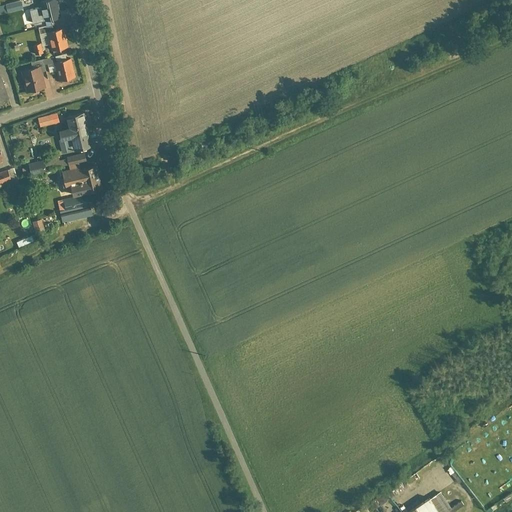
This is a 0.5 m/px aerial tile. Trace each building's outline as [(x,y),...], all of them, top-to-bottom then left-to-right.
[(45,20),(62,15),(57,0),(42,0),(40,1),(45,20)] [(28,24),(36,22),(34,13),(26,15),(28,24)] [(47,31),(52,50),(69,46),(64,27),(47,31)] [(36,54),(44,52),(41,42),(34,44),(36,54)] [(50,73),(58,71),(56,61),(54,55),(46,58),(50,73)] [(58,71),(61,80),(77,76),(72,57),(56,61),(58,71)] [(22,70),(27,91),(46,87),(41,65),(22,70)] [(0,73),(0,99),(10,96),(1,73),(0,73)] [(92,145),(86,112),(67,115),(69,126),(58,128),(60,139),(71,137),(73,148),(92,145)] [(39,117),(41,126),(53,123),(51,114),(39,117)] [(66,155),(69,165),(79,162),(88,160),(86,151),(66,155)] [(30,162),(32,173),(48,170),(45,159),(30,162)] [(70,188),(72,197),(87,193),(105,189),(99,163),(80,167),(70,169),(61,171),(66,189),(70,188)] [(0,171),(0,182),(13,178),(9,169),(0,171)] [(66,209),(90,204),(87,193),(72,197),(63,199),(66,209)] [(61,210),(63,221),(92,215),(90,204),(66,209),(61,210)] [(38,230),(47,229),(46,219),(37,220),(38,230)] [(22,246),(38,241),(36,236),(21,241),(22,246)] [(385,493),(390,500),(409,489),(405,481),(385,493)] [(411,511),(440,511),(432,499),(411,511)]
